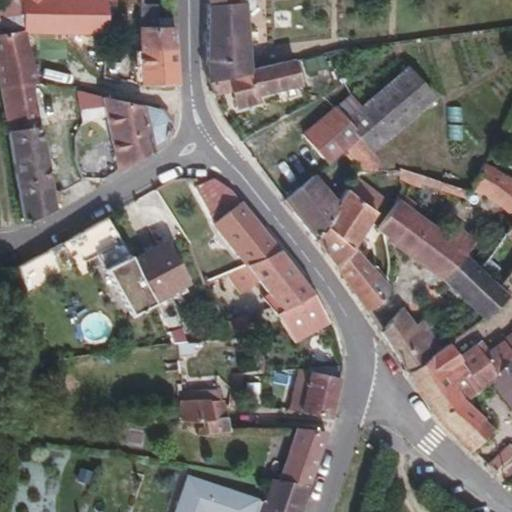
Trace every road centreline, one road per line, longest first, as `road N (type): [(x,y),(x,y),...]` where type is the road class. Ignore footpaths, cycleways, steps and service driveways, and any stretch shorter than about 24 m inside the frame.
road 1 (tertiary): [(207,131),(339,303),(359,349),(357,388)]
road 2 (residential): [(0,248),(207,131)]
road 3 (residential): [(511,509),(372,392),(357,388)]
road 4 (tertiary): [(207,131),(190,89),(188,0)]
road 5 (tertiary): [(357,388),(319,511)]
